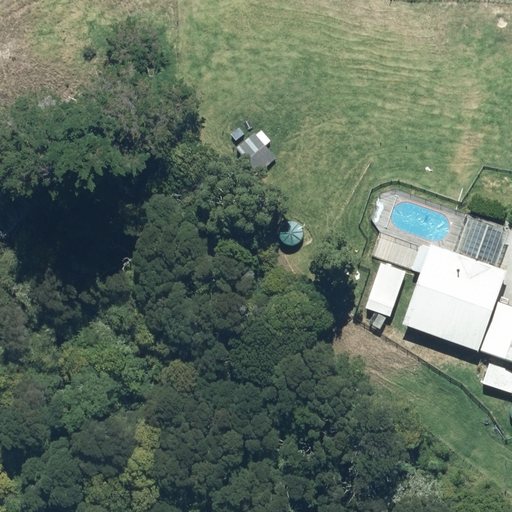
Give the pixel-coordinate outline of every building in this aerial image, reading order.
[(353,114),(330,102),(323,116),(346,128),(353,114)] [(281,199),(272,211),(284,220),(293,208),(281,199)] [(410,271),(418,274),(400,325),(511,361),(511,308),(494,302),(504,271),(427,246),(425,249),(418,246),(410,271)] [(380,264),(365,307),(388,315),(403,272),(380,264)] [(1,295),(0,296),(0,320),(4,323),(16,303),(1,295)] [(511,368),(491,362),(484,383),(511,392),(511,368)]
